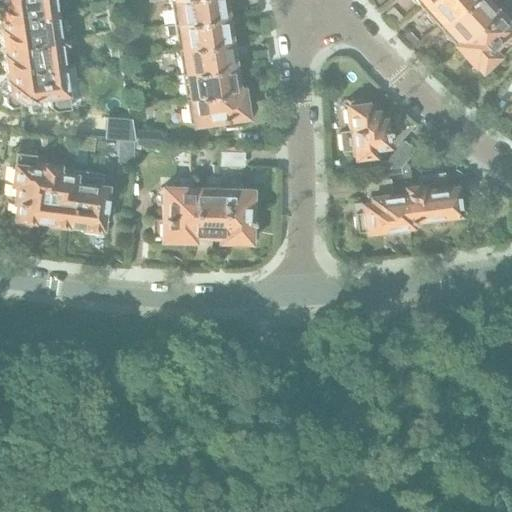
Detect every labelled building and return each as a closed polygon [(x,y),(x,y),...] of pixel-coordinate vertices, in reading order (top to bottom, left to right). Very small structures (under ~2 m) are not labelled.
[(0,0),(0,20),(50,13),(48,0),(0,0)] [(166,0),(170,24),(226,16),(225,14),(226,11),(225,5),(224,2),(223,0),(166,0)] [(436,26),(464,0),(427,0),(419,7),(426,15),(427,18),(431,23),(434,24),(436,26)] [(452,44),(493,7),(486,0),(464,0),(436,26),(443,34),(444,37),(448,41),(451,43),(452,44)] [(493,7),(452,44),(459,52),(460,56),(464,60),(467,61),(469,63),(470,62),(477,69),(493,55),(511,37),(511,32),(508,28),(510,26),(493,7)] [(54,39),(50,13),(0,20),(0,45),(1,46),(1,47),(54,39)] [(173,49),(230,41),(229,38),(230,36),(229,29),(227,26),(226,16),(170,24),(163,25),(166,35),(171,34),(173,49)] [(5,74),(58,66),(55,41),(54,39),(1,47),(2,57),(1,61),(2,69),(5,73),(5,74)] [(173,49),(177,74),(233,66),(233,63),(234,60),(233,54),(231,51),(230,41),(173,49)] [(116,57),(115,45),(108,46),(109,58),(116,57)] [(58,66),(5,74),(7,92),(3,97),(3,104),(9,108),(16,107),(19,102),(28,101),(28,98),(34,97),(35,98),(40,102),(45,101),(46,106),(53,110),(66,108),(65,97),(64,92),(62,92),(58,67),(58,66)] [(181,99),(237,91),(237,88),(238,85),(237,79),(235,76),(233,66),(177,74),(181,99)] [(237,91),(181,99),(184,124),(217,119),(218,128),(241,124),(239,115),(241,115),(240,113),(241,109),(240,103),(239,100),(237,91)] [(381,128),(380,118),(373,119),(372,111),(363,112),(362,103),(361,103),(360,98),(345,100),(346,105),(344,105),(347,132),(338,133),(341,151),(349,150),(350,157),(371,154),(370,148),(388,145),(386,127),(381,128)] [(132,140),(130,130),(128,118),(103,116),(102,138),(132,140)] [(130,130),(132,140),(131,145),(158,146),(159,130),(130,130)] [(53,148),(54,136),(46,135),(45,147),(53,148)] [(93,151),(94,138),(74,135),(72,148),(93,151)] [(398,166),(403,162),(412,151),(402,142),(388,159),(388,160),(374,162),(374,169),(385,168),(398,166)] [(35,206),(41,164),(40,164),(41,158),(32,157),(32,155),(12,152),(11,164),(10,164),(7,183),(8,183),(6,198),(12,199),(10,216),(11,216),(11,218),(28,221),(28,218),(36,219),(37,207),(35,206)] [(217,166),(217,169),(224,169),(224,167),(242,167),(242,152),(218,152),(217,166)] [(403,162),(398,166),(399,173),(400,182),(409,180),(407,165),(403,162)] [(61,222),(65,223),(70,168),(68,168),(67,170),(52,168),(52,166),(41,164),(35,206),(37,207),(36,219),(45,220),(44,223),(61,225),(61,222)] [(399,173),(398,166),(385,168),(385,175),(399,173)] [(70,168),(65,223),(77,224),(77,227),(94,229),(94,226),(96,227),(97,218),(107,219),(108,204),(105,204),(106,196),(96,195),(97,185),(95,185),(96,172),(70,168)] [(401,186),(406,225),(437,221),(436,216),(462,213),(460,194),(452,195),(451,186),(443,187),(441,174),(418,177),(418,184),(401,186)] [(186,240),(188,177),(176,177),(176,189),(158,188),(157,218),(150,218),(149,236),(158,236),(158,240),(186,240)] [(216,241),(218,189),(218,177),(213,177),(205,177),(205,189),(189,189),(189,177),(188,177),(186,240),(216,241)] [(406,225),(401,186),(387,188),(386,180),(364,183),(366,202),(358,203),(359,212),(352,213),(354,232),(382,228),(383,236),(407,233),(406,225)] [(218,189),(216,241),(244,242),(244,239),(253,239),(254,221),(245,221),(245,218),(245,190),(218,189)]
